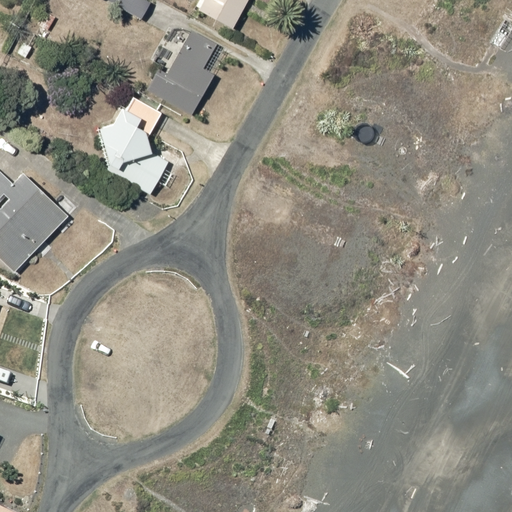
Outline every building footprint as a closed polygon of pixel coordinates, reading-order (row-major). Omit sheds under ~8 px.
[(149,0),(148,0),(100,0),(139,20),(149,0)] [(243,0),(199,0),(195,9),(229,27),(243,0)] [(213,43),(181,27),(159,68),(155,65),(142,89),(188,114),(210,74),(199,68),(213,43)] [(159,111),(129,95),(121,108),(116,105),(116,107),(115,109),(114,111),(113,113),(112,115),(111,117),(109,119),(108,120),(106,122),(104,123),(102,124),(100,125),(98,126),(96,126),(93,127),(106,174),(148,196),(170,156),(142,141),(159,111)] [(9,184),(0,175),(0,261),(11,272),(64,216),(19,174),(9,184)]
